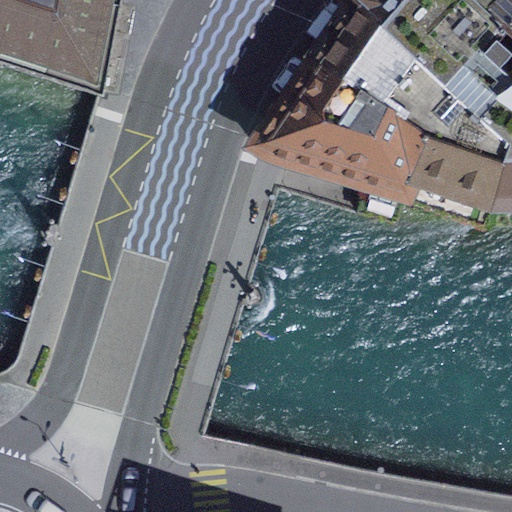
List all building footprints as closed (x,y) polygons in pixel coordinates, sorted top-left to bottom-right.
[(0,0),(0,64),(100,96),(110,36),(117,6),(119,6),(120,1),(120,0),(0,0)] [(361,0),(356,6),(381,30),(509,149),(487,225),(511,224),(511,38),(491,20),(470,0),(361,0)] [(511,0),(470,0),(491,20),(511,38),(511,0)] [(356,6),(315,65),(344,84),(427,142),(404,198),(471,221),(487,225),(509,149),(381,30),(356,6)] [(315,65),(258,148),(271,154),(288,161),(365,185),(404,198),(427,142),(344,84),(315,65)]
